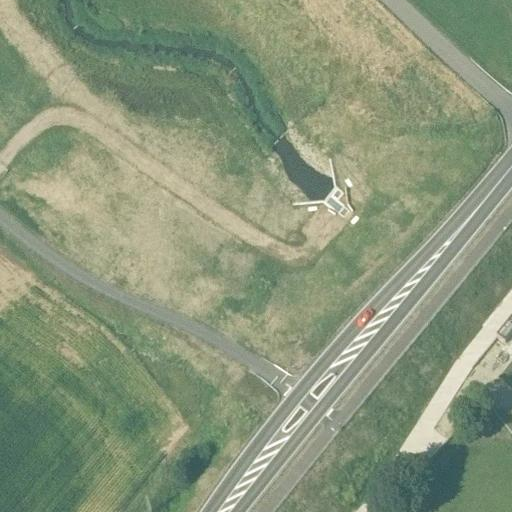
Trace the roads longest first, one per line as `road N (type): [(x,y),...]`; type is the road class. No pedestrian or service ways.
road 1 (secondary): [(511,182),(239,511)]
road 2 (track): [(511,102),(400,0)]
